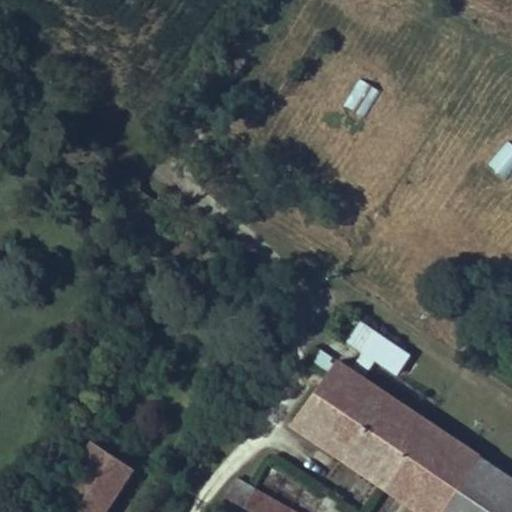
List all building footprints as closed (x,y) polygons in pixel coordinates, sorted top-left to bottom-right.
[(343,105),(364,117),(379,90),(358,78),(343,105)] [(487,164),(506,180),(511,172),(511,144),(506,140),(487,164)] [(364,352),(376,361),(398,375),(411,355),(363,323),(350,343),(364,352)] [(351,373),(363,381),(376,361),(364,352),(351,373)] [(386,489),(429,425),(363,381),(351,373),(337,364),(293,425),(319,443),(328,430),(370,457),(361,471),(386,489)] [(386,489),(420,511),(443,511),(479,458),(429,425),(386,489)] [(328,430),(319,443),(361,471),(370,457),(328,430)] [(60,494),(86,511),(105,511),(133,471),(94,445),(60,494)] [(511,511),(511,479),(479,458),(443,511),(511,511)] [(227,499),(250,511),(294,511),(238,479),(227,499)]
